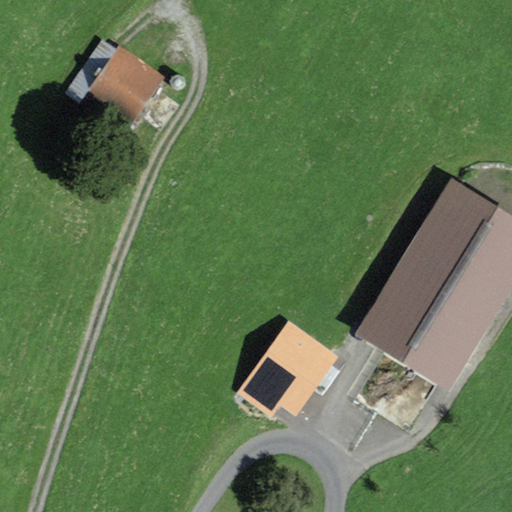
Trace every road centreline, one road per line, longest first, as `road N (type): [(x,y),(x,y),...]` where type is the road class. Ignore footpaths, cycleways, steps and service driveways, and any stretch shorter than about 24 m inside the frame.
road 1 (track): [(194,39),(200,71),(191,103),(137,204),(34,511)]
road 2 (residential): [(200,511),(247,451),(288,443),(330,467),(334,511)]
